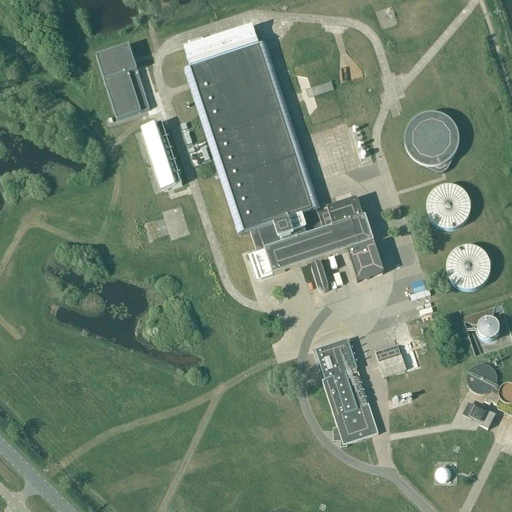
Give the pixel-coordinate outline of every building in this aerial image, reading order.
[(261,280),(373,243),(365,218),(363,219),(357,201),(326,211),(327,213),(318,216),(316,211),(317,211),(263,47),(187,72),(241,236),(249,233),(256,253),(253,255),(261,280)] [(148,111),(127,50),(97,61),(117,121),(148,111)] [(339,81),(346,80),(346,69),(338,69),(339,81)] [(306,98),(331,90),(329,83),(304,91),(306,98)] [(183,188),(162,125),(142,131),(164,195),(183,188)] [(369,164),(365,165),(369,186),(374,185),(369,164)] [(470,216),(470,210),(470,205),(467,199),(464,195),(459,191),(454,189),(448,188),(442,189),(437,191),(433,195),(429,199),(427,205),(426,210),(427,216),(429,221),(433,226),(437,230),(442,232),(448,233),(454,232),(459,230),(464,226),(467,221),(470,216)] [(160,221),(154,222),(156,237),(163,236),(160,221)] [(383,274),(374,245),(348,254),(357,282),(383,274)] [(489,277),(490,271),(489,265),(487,260),(484,255),(479,252),(474,249),(468,249),(462,249),(456,252),(452,255),(448,260),(446,265),(445,271),(446,277),(448,282),(452,287),(457,290),(462,293),(468,293),(474,293),(479,290),(484,287),(487,282),(489,277)] [(315,266),(313,268),(312,270),(312,272),(315,280),(317,289),(319,292),(321,293),(323,293),(325,292),(328,291),(328,288),(327,285),(325,277),(322,269),(321,267),(319,265),(317,265),(315,266)] [(403,320),(430,314),(422,276),(413,277),(416,291),(419,290),(423,308),(401,312),(403,320)] [(490,318),(502,318),(502,309),(490,309),(490,318)] [(474,327),(474,319),(462,319),(463,328),(474,327)] [(499,336),(499,332),(499,329),(497,325),(494,323),(490,322),(487,322),(483,323),(480,325),(478,329),(477,332),(478,336),(480,339),(483,342),(487,343),(490,343),(494,342),(497,339),(499,336)] [(342,447),(377,436),(347,342),(316,352),(325,381),(322,382),(342,447)] [(400,357),(397,347),(375,354),(378,364),(377,364),(382,380),(406,372),(401,357),(400,357)] [(484,366),(482,366),(479,366),(477,366),(475,367),(472,369),(470,371),(469,372),(467,376),(467,378),(466,381),(466,384),(467,386),(468,388),(470,391),(472,393),(474,394),(476,395),(478,396),(481,396),(483,396),(486,396),(487,395),(488,395),(489,394),(491,394),(493,392),(494,390),(495,387),(496,385),(497,382),(497,379),(496,376),(495,374),(494,372),(493,370),(491,369),(489,367),(487,366),(484,366)] [(511,385),(509,385),(505,386),(501,388),(499,391),(498,395),(499,398),(499,399),(501,402),(505,404),(509,405),(511,404),(511,385)] [(496,406),(499,399),(499,398),(498,398),(497,398),(494,397),(495,395),(491,394),(489,394),(488,395),(484,403),(489,406),(489,405),(491,403),(496,406)] [(411,401),(410,395),(392,401),(393,407),(411,401)] [(488,431),(495,417),(468,404),(461,418),(488,431)]
